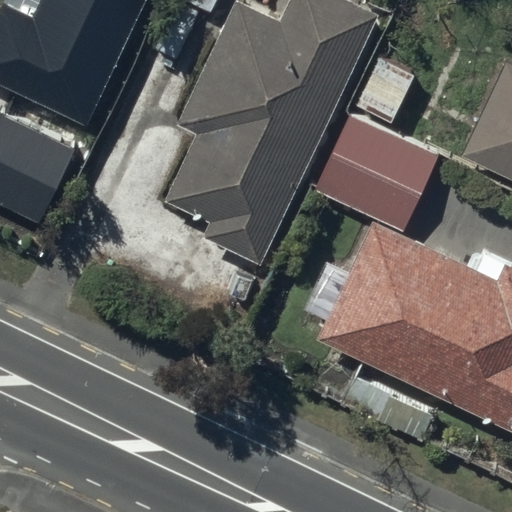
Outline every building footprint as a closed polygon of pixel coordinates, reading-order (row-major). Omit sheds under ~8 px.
[(148,0),(44,0),(35,20),(7,7),(0,20),(0,88),(88,129),(148,0)] [(266,259),(381,10),(358,0),(291,0),(284,16),(248,0),(237,0),(182,120),(200,128),(168,196),(214,217),(207,232),(266,259)] [(420,73),(382,53),(356,102),(394,122),(420,73)] [(511,59),(507,57),(464,151),(511,172),(511,59)] [(76,142),(1,104),(0,105),(0,196),(40,216),(76,142)] [(440,155),(352,114),(319,185),(407,226),(440,155)] [(503,275),(377,218),(322,340),(511,425),(511,261),(510,261),(503,275)]
